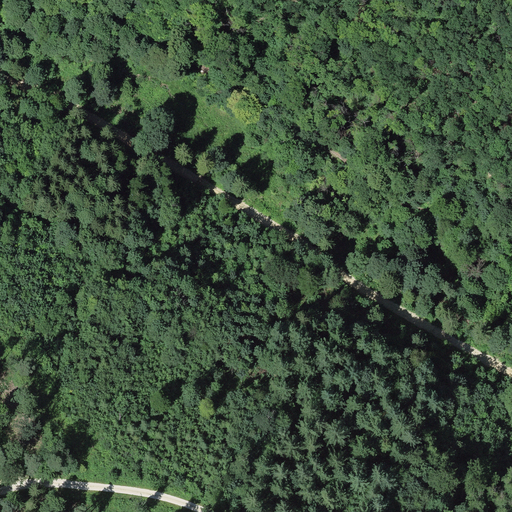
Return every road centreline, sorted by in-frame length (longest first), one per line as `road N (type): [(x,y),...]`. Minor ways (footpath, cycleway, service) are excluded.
road 1 (track): [(0,75),(83,111),(393,306),(511,371)]
road 2 (track): [(293,124),(131,29),(33,0)]
road 3 (track): [(0,492),(29,482),(136,491),(208,511)]
